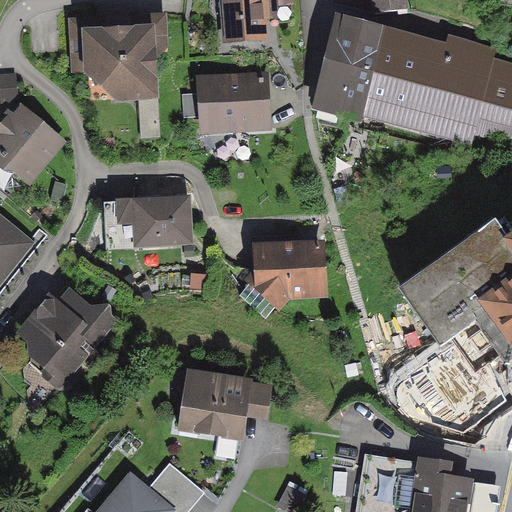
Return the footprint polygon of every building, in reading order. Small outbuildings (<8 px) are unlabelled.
[(223,0),(225,39),(264,37),(264,17),(291,16),(290,0),(223,0)] [(406,0),(374,0),(376,12),(408,8),(406,0)] [(163,16),(75,22),(78,68),(90,68),(119,96),(156,94),(154,53),(165,52),(163,16)] [(360,117),(362,111),(382,31),(339,20),(317,106),(360,117)] [(427,43),(382,31),(362,111),(470,139),(477,114),(511,123),(511,72),(490,67),(492,59),(427,43)] [(264,78),(202,81),(204,129),(266,126),(264,78)] [(19,101),(18,80),(2,81),(3,102),(19,101)] [(22,108),(0,133),(0,162),(7,168),(12,163),(30,179),(62,142),(22,108)] [(189,197),(118,201),(119,222),(137,221),(138,245),(191,242),(189,197)] [(0,279),(29,244),(0,220),(0,279)] [(511,239),(509,242),(493,220),(401,284),(440,339),(489,305),(511,337),(511,239)] [(323,243),(258,246),(260,298),(325,295),(323,243)] [(57,307),(48,300),(21,333),(37,346),(27,358),(61,385),(111,322),(71,290),(57,307)] [(454,340),(418,392),(464,424),(500,372),(454,340)] [(248,382),(190,373),(181,428),(241,437),(245,413),(265,416),(270,388),(248,385),(248,382)] [(466,511),(472,481),(448,477),(449,470),(366,456),(356,511),(466,511)] [(167,511),(132,480),(103,511),(167,511)]
